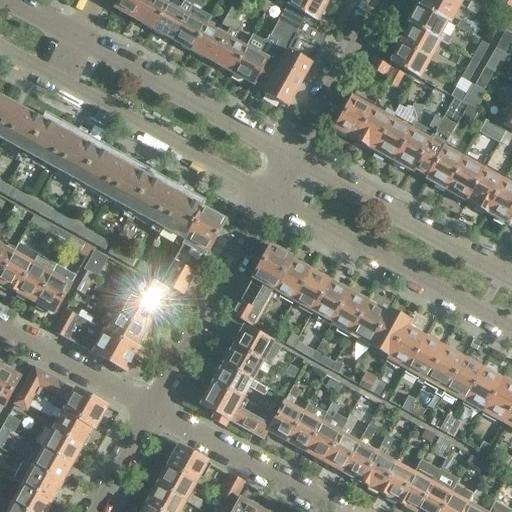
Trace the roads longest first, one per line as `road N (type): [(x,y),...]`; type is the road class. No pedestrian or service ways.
road 1 (residential): [(263,200),(511,335)]
road 2 (residential): [(288,152),(73,34)]
road 3 (residential): [(503,269),(288,152)]
road 4 (residential): [(47,85),(263,200)]
road 5 (residential): [(263,200),(149,408)]
road 6 (residential): [(334,511),(149,408)]
road 7 (residential): [(374,0),(288,152)]
road 8 (residential): [(149,408),(0,324)]
